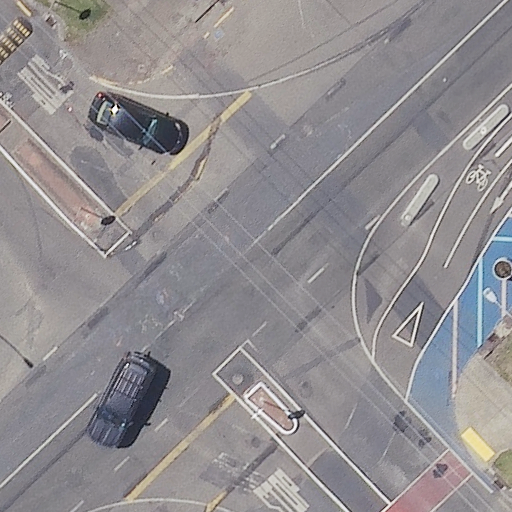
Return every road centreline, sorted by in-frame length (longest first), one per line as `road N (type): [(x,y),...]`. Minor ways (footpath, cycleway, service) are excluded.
road 1 (tertiary): [(272,284),(435,123),(511,27)]
road 2 (tertiary): [(195,175),(458,0)]
road 3 (residential): [(272,284),(449,511)]
road 4 (tertiary): [(5,375),(195,175)]
road 5 (tertiary): [(110,445),(272,284)]
road 6 (residential): [(0,63),(141,152),(195,175)]
road 7 (residential): [(313,511),(177,450),(110,445)]
road 8 (residential): [(0,252),(5,375)]
